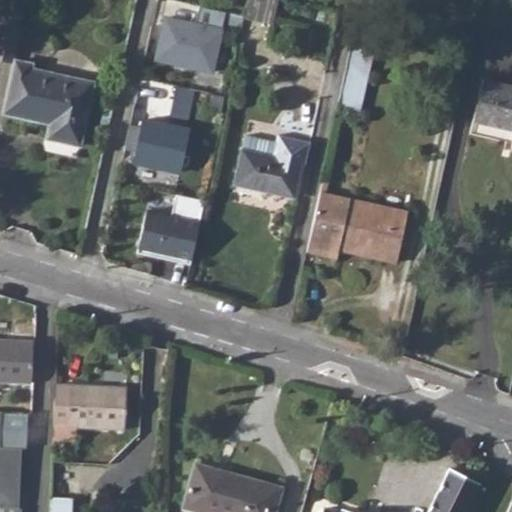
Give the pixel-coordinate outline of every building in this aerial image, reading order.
[(25,1),(17,0),(3,0),(0,15),(0,59),(12,62),(25,1)] [(273,16),(276,0),(247,0),(245,10),(273,16)] [(165,17),(156,58),(210,70),(224,9),(199,4),(194,23),(165,17)] [(373,42),(353,37),(346,66),(345,69),(366,73),(373,42)] [(32,63),(15,60),(3,112),(50,123),(46,139),(79,146),(93,82),(31,68),(32,63)] [(337,110),(358,114),(366,73),(345,69),(337,110)] [(511,86),(482,79),(472,121),(507,128),(508,125),(511,125),(511,86)] [(189,129),(142,119),(133,161),(179,171),(189,129)] [(245,134),(241,149),(234,184),(293,197),(300,163),(272,156),(275,142),(245,134)] [(339,244),(359,248),(365,250),(364,255),(395,262),(406,212),(319,193),(307,247),(337,253),(339,244)] [(171,260),(191,264),(205,201),(176,194),(171,215),(145,209),(136,252),(159,257),(160,252),(172,255),(171,260)] [(306,253),(335,259),(337,253),(307,247),(306,253)] [(33,341),(0,338),(0,381),(31,382),(33,341)] [(53,425),(67,426),(69,384),(55,383),(53,425)] [(109,386),(69,384),(67,426),(76,426),(125,429),(126,390),(108,389),(109,386)] [(0,430),(1,411),(0,410),(0,506),(19,508),(21,448),(0,446),(0,430)] [(52,442),(75,443),(76,426),(67,426),(53,425),(52,442)] [(275,511),(282,487),(194,462),(182,507),(200,511),(275,511)] [(464,511),(480,483),(445,465),(420,511),(464,511)] [(49,511),(69,511),(70,497),(50,496),(49,511)]
